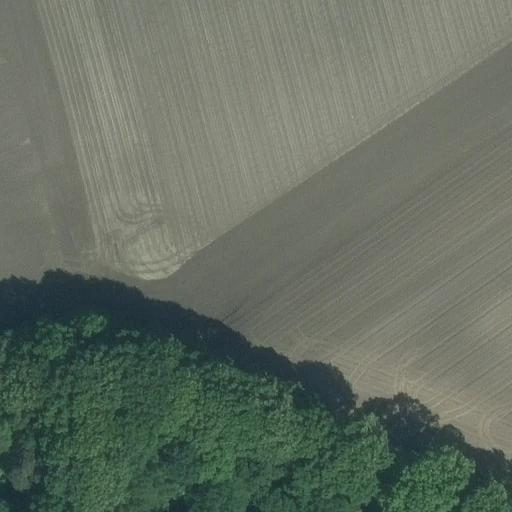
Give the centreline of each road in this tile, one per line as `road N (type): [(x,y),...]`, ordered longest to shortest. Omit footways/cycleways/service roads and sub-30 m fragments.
road 1 (track): [(0,362),(67,342),(128,340),(511,504)]
road 2 (track): [(94,511),(83,378),(67,342)]
